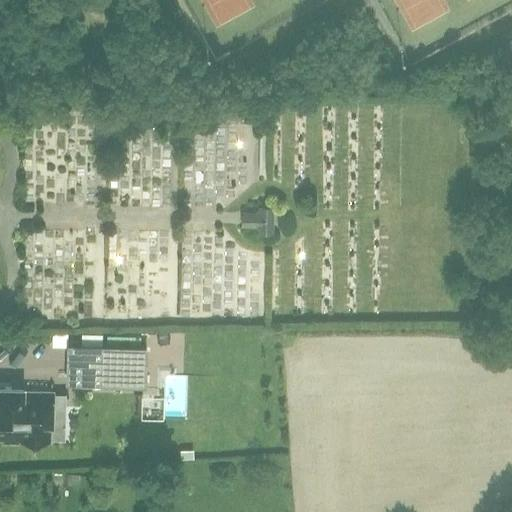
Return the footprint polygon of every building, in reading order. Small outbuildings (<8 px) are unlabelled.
[(257,206),(257,212),(240,212),(240,225),(257,225),(257,230),(271,230),(271,206),(257,206)] [(67,344),(66,382),(145,384),(146,346),(67,344)] [(65,408),(65,394),(51,393),(51,392),(11,391),(11,388),(0,387),(0,436),(21,437),(22,430),(47,430),(47,422),(51,422),(51,407),(65,408)] [(93,433),(111,432),(110,421),(93,422),(93,433)] [(79,483),(80,474),(67,473),(67,483),(79,483)]
